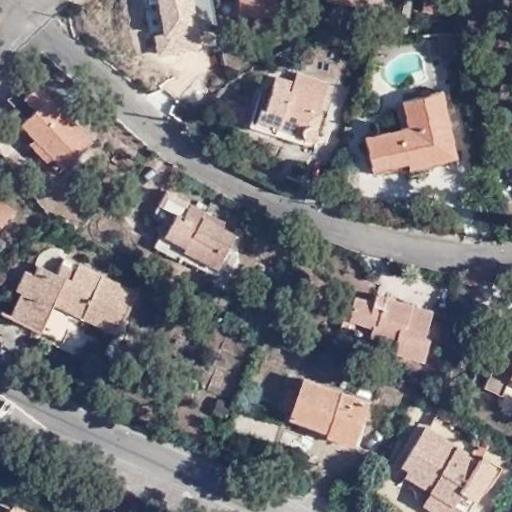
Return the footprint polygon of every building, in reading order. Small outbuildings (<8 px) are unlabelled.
[(421,0),(420,6),(432,9),(434,0),(421,0)] [(455,27),(435,28),(441,53),(459,50),(455,27)] [(318,124),(333,88),(301,76),(298,83),(269,72),(251,117),(277,127),(280,121),(305,131),(307,138),(316,141),(322,137),(325,130),(318,124)] [(33,81),(21,93),(25,98),(10,114),(5,118),(61,169),(91,135),(33,81)] [(415,155),(451,148),(439,82),(403,89),(408,112),(372,118),(376,146),(413,141),(415,155)] [(25,98),(21,93),(14,86),(0,101),(0,104),(10,114),(25,98)] [(0,222),(13,207),(0,194),(0,222)] [(179,257),(195,264),(197,259),(218,268),(238,233),(213,220),(215,213),(190,201),(185,210),(176,206),(165,227),(158,225),(148,244),(178,260),(179,257)] [(63,262),(56,275),(63,279),(65,276),(71,278),(75,268),(63,262)] [(56,275),(37,265),(32,275),(24,271),(16,287),(21,290),(9,313),(39,328),(53,301),(115,332),(134,292),(78,264),(75,268),(71,278),(65,276),(63,279),(56,275)] [(346,288),(341,307),(338,319),(386,330),(384,336),(418,346),(424,323),(417,321),(420,299),(368,285),(367,291),(346,288)] [(338,319),(341,307),(333,305),(331,317),(338,319)] [(511,375),(511,374),(511,363),(499,357),(484,389),(500,397),(511,375)] [(304,408),(361,441),(380,409),(322,375),(304,408)] [(416,494),(446,511),(471,511),(499,466),(431,423),(409,458),(417,464),(414,470),(426,478),(416,494)]
